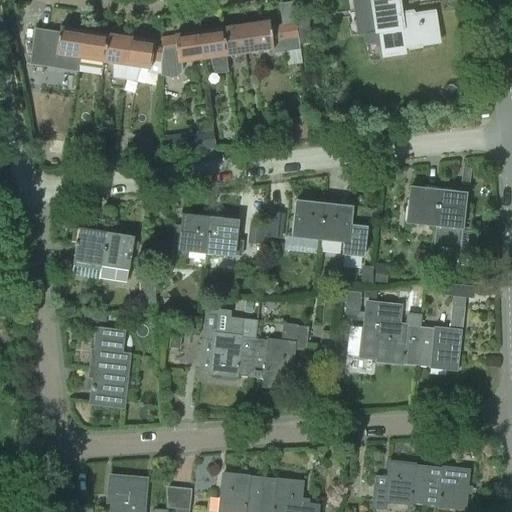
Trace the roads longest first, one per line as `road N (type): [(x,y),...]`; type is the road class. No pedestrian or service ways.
road 1 (residential): [(511,418),(84,448),(66,441),(55,425),(30,196)]
road 2 (residential): [(30,196),(509,138)]
road 3 (residential): [(68,0),(139,11),(227,0)]
road 4 (residential): [(30,196),(0,58)]
road 5 (residential): [(509,138),(489,0)]
